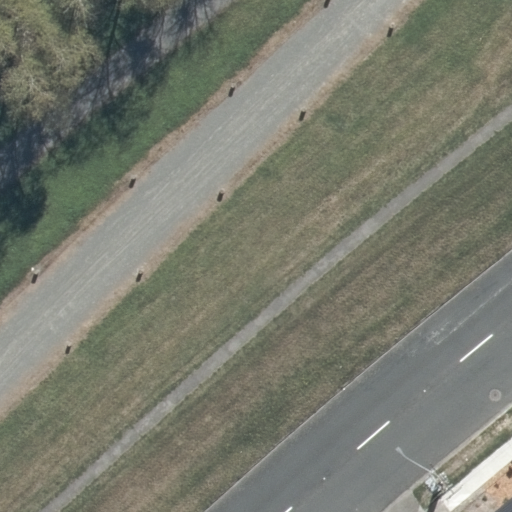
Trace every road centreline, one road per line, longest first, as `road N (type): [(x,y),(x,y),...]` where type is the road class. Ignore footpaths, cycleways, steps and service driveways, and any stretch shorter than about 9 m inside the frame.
road 1 (track): [(381,0),(0,377)]
road 2 (secondary): [(288,511),(511,320)]
